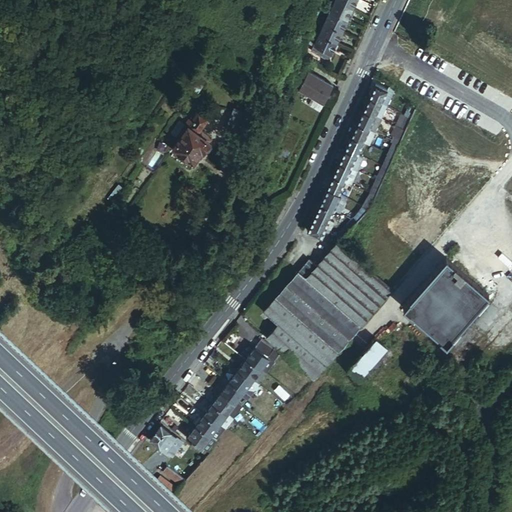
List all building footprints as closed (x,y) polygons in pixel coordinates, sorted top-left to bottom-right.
[(355,6),(343,0),(337,0),(334,9),(349,17),(355,6)] [(333,23),(344,28),(349,17),(334,9),(328,20),(333,23)] [(322,32),(338,39),(344,28),(333,23),(328,20),(322,32)] [(317,42),(333,50),(338,39),(322,32),(317,42)] [(327,62),(333,50),(317,42),(311,55),(327,62)] [(325,103),(333,87),(311,77),(303,93),(325,103)] [(368,96),(387,105),(393,92),(374,83),(368,96)] [(193,99),(198,92),(189,85),(184,90),(193,99)] [(362,109),(382,118),(387,105),(368,96),(362,109)] [(356,122),(376,131),(382,118),(362,109),(356,122)] [(234,110),(228,131),(244,135),(250,115),(234,110)] [(402,115),(385,151),(395,155),(412,120),(402,115)] [(376,131),(356,122),(350,135),(364,141),(370,144),(376,131)] [(202,143),(209,132),(198,123),(192,130),(189,130),(177,145),(178,149),(172,157),(192,172),(200,162),(204,165),(210,156),(208,153),(210,150),(202,143)] [(344,149),(357,155),(364,141),(350,135),(344,149)] [(338,162),(357,170),(362,158),(357,155),(344,149),(338,162)] [(357,170),(338,162),(332,174),(345,180),(351,183),(357,170)] [(327,187),(340,193),(345,180),(332,174),(327,187)] [(319,203),(333,209),(341,212),(348,197),(340,193),(327,187),(319,203)] [(313,216),(327,222),(333,209),(319,203),(313,216)] [(327,222),(313,216),(307,229),(321,235),(327,222)] [(318,383),(392,292),(335,246),(307,281),(298,273),(265,314),(279,326),(267,342),(318,383)] [(493,296),(445,257),(403,308),(451,347),(493,296)] [(258,343),(263,328),(240,321),(236,336),(258,343)] [(378,342),(353,370),(364,379),(389,351),(378,342)] [(268,357),(254,346),(245,357),(260,368),(268,357)] [(260,368),(245,357),(237,368),(252,379),(260,368)] [(252,379),(237,368),(229,379),(243,390),(252,379)] [(243,390),(229,379),(221,390),(235,401),(243,390)] [(235,401),(221,390),(212,401),(227,412),(235,401)] [(227,412),(212,401),(204,413),(219,424),(227,412)] [(219,424),(204,413),(196,424),(210,435),(219,424)] [(210,435),(196,424),(187,435),(202,446),(210,435)] [(160,425),(149,440),(171,458),(183,443),(160,425)] [(180,486),(185,480),(167,466),(162,472),(180,486)]
